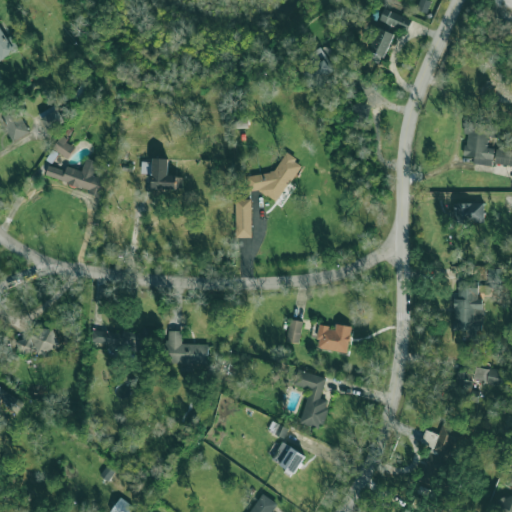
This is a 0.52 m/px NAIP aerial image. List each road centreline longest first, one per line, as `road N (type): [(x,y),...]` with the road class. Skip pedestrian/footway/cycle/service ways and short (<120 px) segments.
road 1 (residential): [(349,511),(400,395),(408,343),(403,182),(410,127),(459,0)]
road 2 (residential): [(0,235),(37,259),(92,272),(290,281),(333,276),(405,231)]
